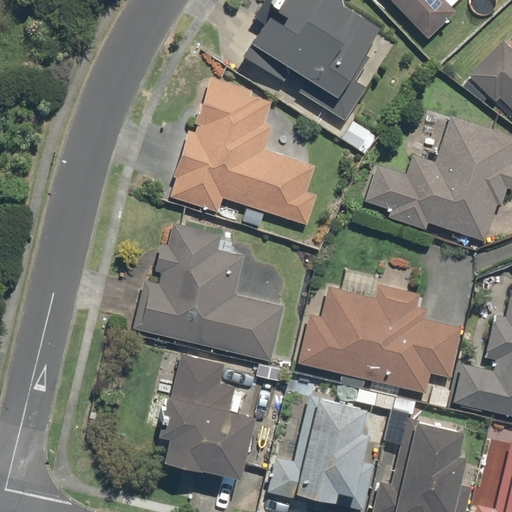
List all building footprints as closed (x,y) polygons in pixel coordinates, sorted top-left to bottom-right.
[(269,0),(242,46),(328,98),(370,29),(332,6),(332,0),(269,0)] [(382,0),(421,39),(449,12),(438,0),(382,0)] [(511,52),(498,40),(463,75),(492,103),(495,100),(511,117),(511,52)] [(214,212),(218,200),(241,207),(263,213),(303,225),(312,196),(303,193),(311,169),(259,154),(267,128),(258,125),(266,100),(245,94),(247,90),(198,76),(168,177),(171,178),(165,198),(214,212)] [(420,228),(421,223),(481,240),(492,203),(496,204),(500,191),(505,192),(511,166),(511,164),(506,163),(511,141),(511,138),(443,119),(431,162),(406,155),(402,170),(374,163),(363,204),(388,211),(386,219),(420,228)] [(144,282),(133,332),(268,360),(279,306),(231,296),(240,256),(226,253),(228,243),(214,240),(215,236),(168,226),(164,248),(152,246),(147,270),(154,272),(151,283),(144,282)] [(456,366),(447,404),(511,418),(511,299),(507,299),(509,289),(487,284),(479,316),(496,320),(494,328),(483,325),(475,357),(471,356),(469,369),(456,366)] [(304,317),(294,365),(420,391),(423,377),(443,381),(453,330),(420,324),(423,309),(410,307),(413,293),(372,285),(369,295),(324,286),(317,319),(304,317)] [(165,402),(156,400),(148,439),(159,441),(154,465),(230,480),(242,419),(222,415),(228,386),(214,384),(217,365),(174,356),(165,402)] [(269,453),(261,495),(325,508),(328,495),(344,499),(356,436),(349,435),(354,411),(299,400),(288,456),(269,453)] [(373,481),(366,511),(442,511),(453,458),(449,458),(454,433),(399,421),(387,484),(373,481)] [(511,511),(511,444),(505,443),(491,510),(471,506),(470,511),(511,511)]
